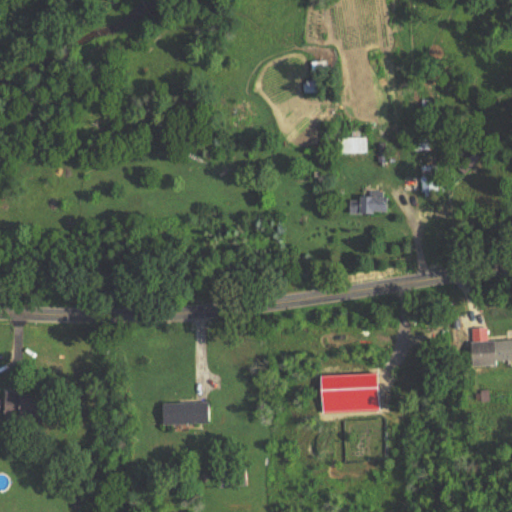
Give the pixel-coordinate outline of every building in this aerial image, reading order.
[(329,62),(315,61),(313,70),(327,71),(329,62)] [(413,138),(416,152),(429,149),(427,136),(413,138)] [(339,155),(368,155),(368,137),(339,137),(339,155)] [(421,166),(421,196),(439,196),(439,166),(421,166)] [(391,195),(363,195),(363,201),(352,201),(352,214),(391,214),(391,195)] [(511,340),(474,343),(475,365),(511,363),(511,340)] [(24,419),(46,420),(47,394),(6,392),(5,414),(24,415),(24,419)] [(211,404),(165,404),(165,425),(211,425),(211,404)] [(239,487),(239,474),(221,475),(222,488),(239,487)]
